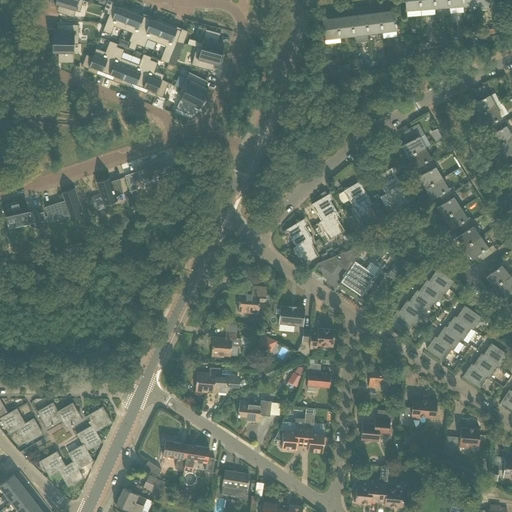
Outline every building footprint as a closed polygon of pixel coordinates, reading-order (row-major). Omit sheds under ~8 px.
[(80,12),(83,1),(81,0),(56,0),(55,4),(59,6),(57,12),(73,17),(75,11),(80,12)] [(103,12),(109,14),(113,5),(114,3),(107,0),(103,12)] [(405,0),(406,10),(421,9),(420,0),(405,0)] [(420,0),(421,9),(435,8),(434,0),(420,0)] [(434,0),(435,8),(449,7),(448,0),(434,0)] [(109,14),(102,31),(111,35),(114,26),(123,30),(131,9),(122,6),(122,8),(113,5),(109,14)] [(131,9),(123,30),(132,33),(129,42),(131,42),(129,48),(134,50),(136,45),(147,18),(139,15),(139,13),(131,9)] [(394,11),(394,12),(380,13),(382,32),(397,30),(394,11)] [(366,15),(368,34),(382,32),(380,13),(379,13),(366,15)] [(366,15),(365,15),(352,17),(352,16),(351,16),(354,36),(368,34),(366,15)] [(351,16),(351,17),(338,19),(337,18),(339,37),(354,36),(351,16)] [(147,18),(136,45),(144,48),(148,39),(157,43),(164,22),(156,19),(155,21),(147,18)] [(323,20),(325,39),(339,37),(337,18),(337,19),(323,20)] [(164,22),(157,43),(166,46),(160,60),(168,63),(177,42),(181,31),(172,28),(173,26),(164,22)] [(52,43),(78,44),(79,25),(57,24),(57,31),(53,31),(52,43)] [(474,36),(476,29),(468,27),(466,35),(474,36)] [(177,42),(183,43),(188,31),(182,29),(181,31),(177,42)] [(206,29),(201,48),(196,46),(196,47),(222,54),(224,44),(218,42),(220,33),(206,29)] [(177,42),(168,63),(175,65),(183,43),(177,42)] [(58,53),(58,63),(74,63),(74,44),(78,44),(52,43),(52,53),(58,53)] [(117,49),(118,46),(110,43),(106,54),(96,51),(89,70),(97,73),(97,71),(106,74),(117,49)] [(214,64),(218,65),(222,54),(196,47),(191,65),(212,71),(214,64)] [(123,83),(130,63),(122,61),(124,52),(121,50),(117,49),(106,74),(110,76),(109,78),(123,83)] [(88,69),(92,57),(86,55),(82,66),(88,69)] [(149,60),(150,57),(144,56),(140,66),(130,63),(123,83),(134,87),(135,86),(140,87),(149,60)] [(162,79),(163,75),(154,71),(157,63),(149,60),(140,87),(147,90),(146,92),(156,95),(162,79)] [(208,81),(189,72),(180,88),(204,100),(209,89),(205,87),(208,81)] [(162,79),(156,95),(162,98),(168,82),(162,79)] [(495,107),(484,86),(474,91),(480,101),(473,104),(472,104),(478,116),(495,107)] [(180,89),(184,91),(176,108),(189,115),(194,106),(199,109),(204,100),(180,88),(180,89)] [(478,116),(485,128),(485,127),(491,124),(494,128),(506,121),(503,117),(501,118),(495,107),(478,116)] [(489,135),(496,147),(511,137),(511,136),(506,127),(508,126),(508,125),(511,122),(511,120),(511,119),(506,121),(494,128),(496,132),(490,136),(489,135)] [(425,148),(414,127),(404,132),(409,142),(402,146),(402,145),(401,145),(408,157),(425,148)] [(442,138),(438,129),(433,132),(432,133),(436,141),(442,138)] [(511,137),(496,147),(503,159),(503,158),(509,154),(511,158),(511,157),(511,137)] [(408,157),(414,169),(415,169),(414,168),(421,165),(423,169),(435,162),(433,158),(430,159),(425,148),(408,157)] [(169,164),(167,156),(152,161),(153,162),(145,164),(149,179),(160,176),(161,179),(173,176),(168,164),(169,164)] [(419,176),(418,176),(425,188),(442,178),(436,168),(438,167),(435,162),(423,169),(425,173),(419,177),(419,176)] [(379,176),(389,192),(399,186),(401,185),(392,168),(394,167),(394,166),(376,177),(379,176)] [(137,189),(135,182),(132,173),(125,176),(130,191),(137,189)] [(125,192),(120,179),(113,181),(111,177),(98,182),(106,204),(119,200),(117,195),(125,192)] [(425,188),(432,200),(433,200),(432,199),(438,195),(441,199),(453,192),(450,188),(448,189),(442,178),(425,188)] [(340,185),(337,180),(332,184),(335,188),(340,185)] [(362,180),(344,190),(345,191),(354,207),(366,200),(367,200),(369,199),(359,182),(362,180)] [(409,203),(399,186),(389,192),(383,195),(393,212),(409,203)] [(68,210),(69,215),(82,210),(75,188),(62,192),(64,200),(61,202),(64,211),(68,210)] [(330,200),(327,195),(325,191),(321,194),(323,197),(312,204),(321,221),(337,212),(330,200)] [(437,207),(444,219),(460,208),(453,198),(455,197),(453,192),(441,199),(444,204),(437,208),(437,207)] [(125,198),(128,207),(134,205),(131,196),(125,198)] [(361,226),(376,217),(367,200),(366,200),(354,207),(351,209),(361,226)] [(41,225),(37,210),(29,212),(27,204),(19,206),(18,204),(11,205),(11,207),(4,209),(7,224),(8,223),(33,218),(34,223),(35,226),(41,225)] [(58,219),(53,204),(45,207),(49,222),(58,219)] [(444,219),(452,230),(452,229),(458,225),(460,229),(472,221),(469,217),(467,218),(460,208),(444,219)] [(340,217),(337,212),(321,221),(319,222),(329,239),(344,230),(337,219),(340,217)] [(289,228),(299,244),(309,238),(309,239),(312,237),(302,221),(304,219),(286,229),(287,230),(289,228)] [(457,237),(456,237),(464,248),(480,237),(473,227),(475,226),(472,221),(460,229),(463,233),(457,237)] [(481,258),(490,251),(480,237),(464,248),(472,259),(473,259),(472,258),(478,254),(481,258)] [(303,265),(319,256),(309,239),(309,238),(299,244),(293,248),(303,265)] [(371,243),(363,246),(364,250),(368,252),(373,249),(371,243)] [(338,265),(347,272),(340,282),(361,297),(373,281),(375,279),(374,279),(376,276),(355,261),(361,253),(354,248),(317,263),(318,264),(331,273),(338,265)] [(509,275),(498,262),(489,269),(492,273),(487,277),(486,277),(494,288),(509,275)] [(437,270),(429,282),(443,292),(443,293),(445,294),(454,282),(437,270)] [(393,279),(397,274),(391,271),(388,275),(393,279)] [(494,288),(503,298),(504,298),(503,297),(509,292),(511,296),(511,278),(509,275),(494,288)] [(443,292),(429,282),(427,280),(419,292),(433,302),(433,303),(435,304),(443,293),(443,292)] [(260,302),(265,302),(266,291),(263,290),(263,287),(252,286),(251,294),(240,293),(238,312),(258,313),(260,302)] [(433,302),(419,292),(417,291),(409,302),(423,312),(423,313),(425,314),(433,303),(433,302)] [(407,301),(399,312),(413,322),(413,323),(415,324),(423,313),(423,312),(409,302),(407,301)] [(303,326),(305,308),(296,307),(289,306),(289,307),(280,306),(278,324),(291,325),(303,326)] [(481,317),(471,311),(465,306),(457,318),(471,328),(470,328),(472,330),(481,317)] [(397,311),(389,323),(405,334),(413,323),(413,322),(399,312),(397,311)] [(262,320),(252,317),(249,326),(259,329),(262,320)] [(471,328),(457,318),(455,317),(447,328),(461,338),(462,340),(470,328),(471,328)] [(225,332),(226,332),(225,337),(213,337),(212,355),(224,356),(224,355),(231,355),(238,355),(238,345),(237,345),(237,339),(236,338),(237,333),(235,332),(235,326),(225,325),(225,332)] [(461,338),(447,328),(445,327),(437,338),(451,348),(451,349),(453,350),(461,338)] [(333,347),(334,329),(318,328),(318,331),(311,330),(310,348),(317,349),(317,345),(333,347)] [(309,357),(310,348),(311,330),(303,329),(302,342),(297,351),(309,357)] [(258,342),(259,343),(264,334),(259,332),(257,334),(255,338),(256,339),(255,340),(258,342)] [(273,347),(276,340),(264,334),(259,343),(257,347),(264,350),(267,344),(273,347)] [(435,337),(427,349),(443,360),(451,349),(451,348),(437,338),(435,337)] [(491,344),(483,356),(498,365),(497,366),(499,367),(508,355),(491,344)] [(481,354),(473,366),(488,375),(487,376),(489,378),(497,366),(498,365),(483,356),(481,354)] [(321,364),(309,363),(305,372),(308,373),(307,385),(308,386),(308,391),(315,391),(315,386),(329,388),(330,374),(320,373),(321,364)] [(471,364),(463,376),(479,388),(487,376),(488,375),(473,366),(471,364)] [(298,367),(294,373),(301,378),(306,370),(301,367),(298,367)] [(197,372),(195,391),(207,392),(207,391),(214,391),(215,377),(216,377),(216,374),(220,375),(221,369),(210,368),(209,373),(197,372)] [(273,368),(264,371),(266,376),(275,373),(273,368)] [(399,377),(389,376),(389,372),(370,370),(369,387),(375,387),(375,384),(398,386),(399,377)] [(293,373),(288,382),(297,387),(302,378),(293,373)] [(215,377),(214,391),(228,393),(228,386),(236,386),(236,376),(229,376),(228,378),(216,377),(215,377)] [(509,390),(501,402),(511,409),(511,392),(509,390)] [(0,418),(1,418),(8,414),(0,399),(0,418)] [(436,418),(437,400),(428,400),(428,401),(412,400),(412,408),(400,407),(399,424),(411,425),(411,418),(420,418),(420,417),(436,418)] [(253,402),(240,401),(238,414),(238,416),(239,416),(246,417),(246,420),(247,420),(259,421),(259,422),(260,416),(269,417),(271,402),(261,401),(260,404),(253,404),(253,402)] [(57,412),(58,411),(53,403),(38,411),(47,428),(52,425),(52,426),(53,425),(53,424),(62,419),(57,412)] [(72,403),(58,411),(57,412),(62,419),(67,428),(71,425),(72,426),(73,425),(73,424),(82,419),(72,403)] [(90,422),(92,426),(96,431),(111,422),(103,407),(94,412),(86,416),(89,421),(88,421),(89,423),(90,422)] [(17,409),(8,414),(1,418),(9,433),(18,428),(25,424),(25,423),(17,409)] [(394,411),(378,410),(377,418),(375,418),(374,425),(362,424),(361,439),(378,441),(379,434),(389,435),(390,419),(393,420),(394,411)] [(25,424),(18,428),(26,443),(42,434),(34,418),(25,423),(25,424)] [(304,427),(304,419),(296,418),(295,431),(290,431),(289,429),(286,429),(285,430),(284,430),(282,448),(296,450),(297,445),(302,445),(304,427)] [(84,444),(87,450),(102,442),(96,431),(92,426),(77,434),(83,445),(84,444)] [(323,446),(324,434),(322,434),(321,432),(319,432),(318,433),(313,433),(313,428),(304,427),(302,445),(308,446),(308,451),(322,452),(323,449),(324,447),(323,446)] [(480,429),(461,428),(460,437),(453,437),(451,452),(459,452),(460,447),(470,448),(470,446),(478,446),(480,429)] [(400,449),(410,445),(406,436),(396,440),(400,449)] [(163,452),(163,456),(177,458),(176,469),(184,470),(188,444),(165,440),(165,444),(163,445),(163,450),(163,452)] [(94,449),(89,453),(87,450),(84,444),(83,445),(68,453),(73,462),(74,461),(78,469),(93,460),(92,458),(98,455),(94,449)] [(205,471),(213,472),(215,458),(208,457),(209,448),(188,444),(184,470),(192,472),(194,461),(206,463),(205,471)] [(49,476),(59,470),(66,467),(65,466),(60,457),(61,457),(60,456),(57,451),(41,461),(49,476)] [(490,466),(489,480),(497,481),(498,476),(502,476),(503,475),(511,476),(511,459),(504,459),(503,470),(498,470),(498,467),(490,466)] [(66,467),(59,470),(68,486),(83,477),(78,469),(74,461),(73,462),(65,466),(66,467)] [(148,461),(144,467),(157,477),(161,470),(148,461)] [(245,499),(247,490),(249,474),(225,470),(222,492),(229,493),(229,496),(245,499)] [(388,488),(389,482),(387,480),(388,470),(380,470),(379,484),(377,502),(386,503),(388,504),(388,506),(400,507),(402,505),(403,500),(409,501),(410,486),(404,485),(400,489),(388,488)] [(432,480),(430,470),(419,472),(421,481),(432,480)] [(471,471),(468,478),(471,478),(474,480),(476,473),(471,471)] [(14,474),(0,484),(0,488),(5,495),(20,483),(14,475),(14,474)] [(461,511),(463,504),(471,478),(459,474),(449,511),(461,511)] [(159,494),(164,483),(148,475),(143,487),(159,494)] [(263,483),(252,481),(250,491),(261,493),(263,483)] [(20,483),(5,495),(11,503),(26,491),(20,483)] [(368,487),(356,485),(356,489),(354,489),(353,499),(355,499),(355,503),(373,504),(373,501),(377,502),(379,484),(368,483),(368,487)] [(123,488),(116,505),(130,511),(129,511),(147,511),(152,501),(123,488)] [(26,491),(11,503),(17,511),(33,499),(26,491)] [(33,499),(17,511),(18,511),(31,511),(39,506),(33,499)] [(263,503),(262,511),(281,511),(282,510),(276,509),(277,505),(263,503)]
